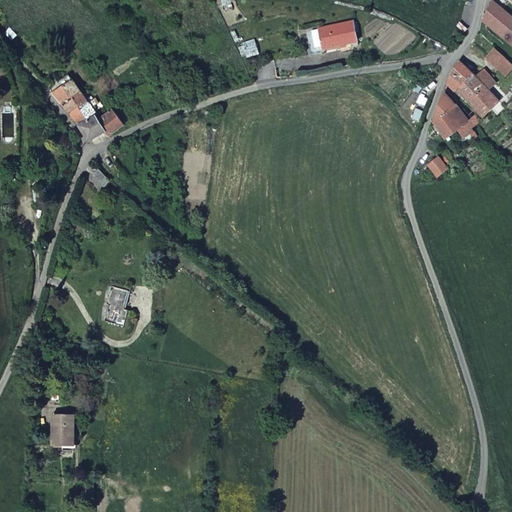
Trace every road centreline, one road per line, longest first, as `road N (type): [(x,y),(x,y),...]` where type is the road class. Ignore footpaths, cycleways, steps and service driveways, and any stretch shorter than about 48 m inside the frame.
road 1 (unclassified): [(479,511),(481,428),(405,196),(446,62)]
road 2 (unclassified): [(446,62),(267,84),(151,122),(90,155)]
road 3 (unclassified): [(90,155),(73,180),(0,389)]
